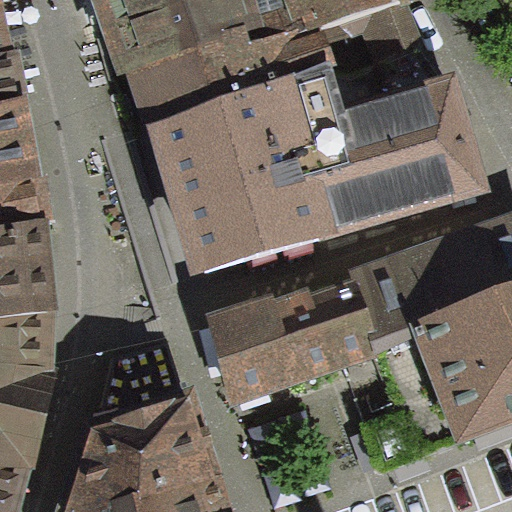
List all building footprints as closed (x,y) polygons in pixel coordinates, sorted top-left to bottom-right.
[(249,0),(96,0),(118,74),(127,71),(259,31),(249,0)] [(401,0),(249,0),(259,31),(275,84),(292,78),(415,42),(401,0)] [(259,31),(127,71),(143,124),(275,84),(259,31)] [(292,78),(337,230),(483,187),(450,75),(426,82),(415,42),(292,78)] [(0,78),(0,179),(23,176),(11,77),(0,78)] [(275,84),(143,124),(190,274),(337,230),(292,78),(275,84)] [(23,176),(0,179),(0,305),(40,303),(23,176)] [(511,215),(350,269),(378,355),(416,341),(511,299),(511,215)] [(350,269),(208,315),(237,401),(378,355),(350,269)] [(511,299),(416,341),(453,446),(511,421),(511,299)] [(40,303),(0,305),(0,511),(25,457),(39,366),(40,303)] [(416,341),(378,355),(398,410),(360,423),(378,472),(453,446),(416,341)] [(90,423),(66,511),(73,511),(134,496),(216,472),(189,391),(90,423)] [(134,496),(137,511),(227,511),(216,472),(134,496)] [(73,511),(137,511),(134,496),(73,511)]
